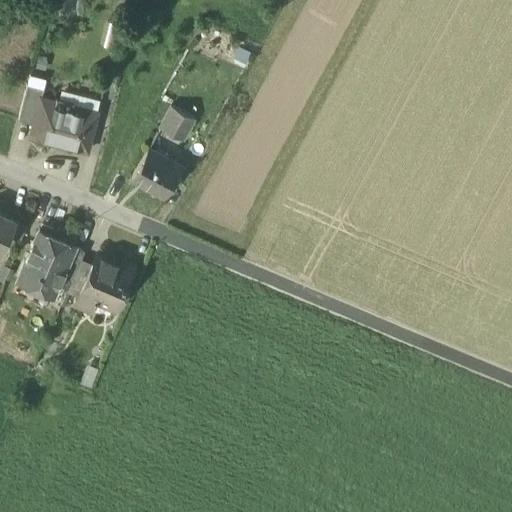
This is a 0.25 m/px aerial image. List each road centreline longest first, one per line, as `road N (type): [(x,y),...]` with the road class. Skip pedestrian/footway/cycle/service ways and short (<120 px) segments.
road 1 (track): [(168,237),(511,380)]
road 2 (residential): [(0,166),(168,237)]
